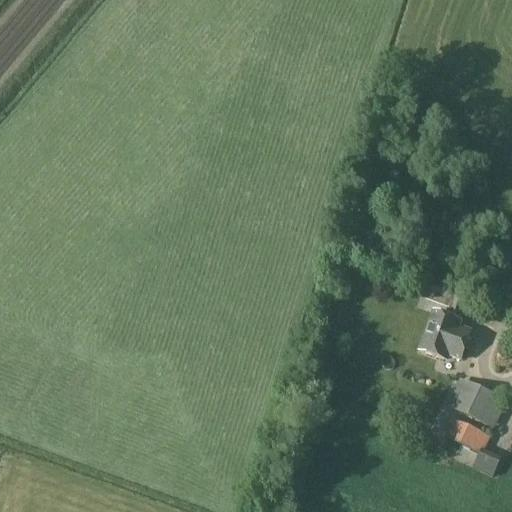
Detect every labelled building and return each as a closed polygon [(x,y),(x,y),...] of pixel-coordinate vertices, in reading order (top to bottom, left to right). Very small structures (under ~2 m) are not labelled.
[(511,210),(511,147),(491,203),(511,210)] [(426,285),(421,301),(450,311),(456,295),(426,285)] [(456,295),(450,311),(449,315),(463,320),(470,300),(456,295)] [(461,324),(447,320),(431,314),(418,352),(447,362),(448,358),(460,362),(469,334),(460,331),(462,325),(461,324)] [(455,391),(447,409),(494,432),(504,409),(499,407),(502,402),(472,388),(468,397),(455,391)] [(482,457),(484,452),(490,439),(467,429),(453,423),(452,425),(451,429),(445,441),(479,455),(482,457)] [(470,454),(467,467),(492,473),(495,460),(470,454)]
